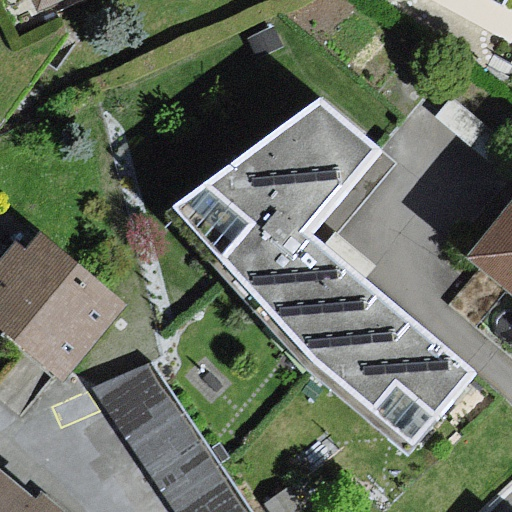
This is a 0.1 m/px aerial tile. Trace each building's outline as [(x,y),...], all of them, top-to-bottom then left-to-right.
[(392,139),(338,96),(190,200),(331,354),(428,430),(486,360),(322,223),(392,139)] [(0,198),(0,232),(1,233),(18,213),(0,198)] [(511,214),(484,248),(511,270),(511,214)] [(42,216),(0,264),(0,303),(76,370),(138,299),(42,216)] [(174,511),(246,511),(170,347),(111,375),(174,511)] [(333,460),(320,439),(291,456),(304,477),(333,460)] [(0,453),(0,511),(76,511),(86,500),(64,482),(54,495),(0,453)] [(511,511),(511,488),(493,511),(511,511)]
